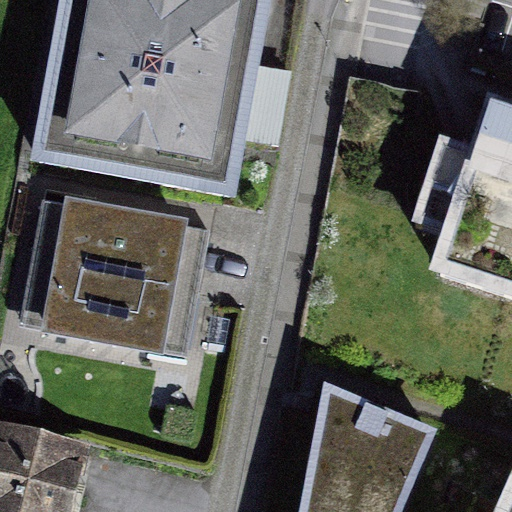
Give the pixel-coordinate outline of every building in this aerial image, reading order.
[(275,0),(55,0),(27,163),(238,199),(248,144),(280,149),(292,76),(263,71),(275,0)] [(511,108),(489,100),(472,152),(443,239),(430,277),(511,303),(511,108)] [(443,239),(472,152),(439,141),(410,228),(443,239)] [(191,223),(67,201),(66,208),(48,205),(25,329),(43,332),(42,338),(165,358),(166,353),(188,359),(210,233),(190,230),(191,223)] [(406,511),(438,434),(321,389),(299,511),(406,511)] [(79,511),(92,449),(0,424),(0,511),(79,511)] [(511,511),(511,479),(497,511),(511,511)]
